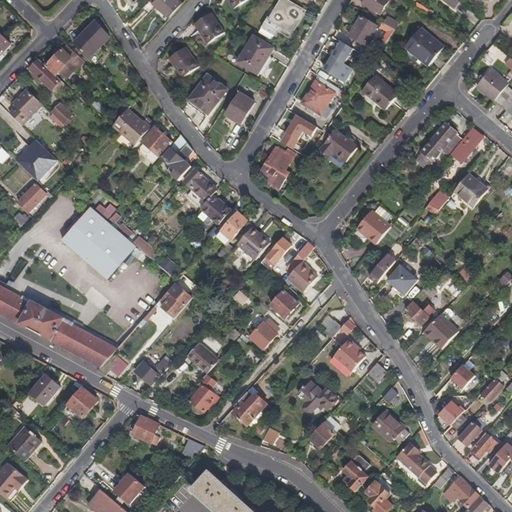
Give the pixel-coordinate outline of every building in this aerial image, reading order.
[(170,17),(184,2),(181,0),(151,0),(170,17)] [(250,0),(249,0),(224,0),(233,11),(250,0)] [(384,16),(393,0),(369,0),(366,5),(384,16)] [(290,35),(304,12),(285,1),(279,10),(274,17),(271,23),(267,20),(258,34),(270,42),(279,28),(290,35)] [(224,35),(212,16),(194,27),(206,47),(224,35)] [(366,49),(379,28),(362,18),(350,38),(366,49)] [(99,50),(112,37),(97,23),(75,45),(97,66),(102,61),(99,59),(103,54),(99,50)] [(384,47),(395,32),(383,25),(380,29),(387,33),(380,43),(384,47)] [(429,66),(445,47),(422,28),(406,47),(429,66)] [(0,58),(12,46),(0,34),(0,58)] [(258,77),(274,51),(255,39),(239,66),(258,77)] [(342,43),(333,57),(345,65),(354,50),(342,43)] [(85,63),(68,47),(52,63),(49,61),(45,66),(57,77),(61,73),(69,80),(85,63)] [(200,69),(187,49),(169,61),(182,80),(200,69)] [(337,79),(345,65),(333,57),(325,71),(337,79)] [(54,91),(62,82),(57,77),(45,66),(40,62),(31,71),(34,73),(42,81),(53,91),(54,91)] [(504,92),(509,86),(492,71),(486,78),(482,82),(477,88),(496,103),(504,92)] [(34,73),(32,75),(41,83),(42,81),(34,73)] [(388,110),(400,94),(377,76),(365,92),(388,110)] [(212,118),(229,89),(210,77),(191,106),(212,118)] [(327,107),(339,89),(320,77),(302,105),(321,117),(322,115),(327,118),(332,111),(327,107)] [(62,82),(54,91),(56,93),(64,84),(62,82)] [(17,106),(10,114),(23,127),(44,106),(28,90),(15,103),(17,106)] [(244,124),(259,100),(243,90),(229,114),(244,124)] [(346,101),(350,95),(341,90),(338,96),(346,101)] [(507,113),(511,107),(511,98),(504,92),(496,103),(495,103),(507,113)] [(116,126),(130,109),(132,108),(126,102),(114,115),(118,118),(109,127),(112,130),(116,126)] [(73,115),(62,104),(54,113),(65,124),(68,120),(73,115)] [(23,127),(10,114),(1,105),(0,106),(0,114),(4,118),(0,122),(0,136),(0,137),(0,145),(3,149),(5,150),(9,146),(14,151),(24,140),(17,133),(20,130),(23,127)] [(137,146),(156,123),(149,117),(144,122),(130,109),(116,126),(123,133),(115,142),(129,155),(137,146)] [(297,114),(281,142),(295,150),(304,133),(313,138),(319,127),(297,114)] [(64,125),(54,115),(50,119),(60,129),(64,125)] [(377,135),(382,128),(374,122),(371,125),(368,129),(377,135)] [(454,153),(465,140),(458,134),(459,132),(448,123),(423,154),(435,163),(447,148),(454,153)] [(154,166),(173,143),(156,129),(143,144),(144,145),(137,152),(154,166)] [(463,166),(484,139),(473,130),(465,140),(454,153),(451,156),(463,166)] [(359,148),(337,131),(321,152),(330,159),(335,153),(347,163),(359,148)] [(194,152),(181,136),(171,148),(172,149),(163,160),(171,167),(167,171),(172,176),(173,175),(180,180),(191,167),(185,162),(194,152)] [(39,142),(18,164),(39,183),(59,161),(39,142)] [(0,145),(0,161),(2,163),(10,155),(5,150),(3,149),(0,145)] [(286,174),(295,160),(278,149),(262,174),(266,177),(264,179),(274,186),(276,183),(282,187),(289,176),(286,174)] [(435,163),(423,154),(417,162),(428,171),(435,163)] [(67,167),(72,162),(68,158),(63,163),(67,167)] [(436,175),(441,169),(437,166),(432,173),(436,175)] [(204,209),(209,203),(214,197),(218,192),(203,178),(205,177),(197,170),(186,183),(195,191),(190,197),(204,209)] [(489,192),(469,176),(455,194),(474,210),(489,192)] [(45,197),(47,195),(42,190),(36,184),(22,199),(27,204),(26,206),(31,212),(45,197)] [(44,187),(42,190),(47,195),(45,197),(50,201),(53,197),(44,187)] [(440,212),(450,199),(442,192),(431,204),(440,212)] [(231,211),(214,197),(209,203),(204,209),(201,211),(203,213),(199,218),(206,224),(209,225),(211,223),(213,221),(218,226),(231,211)] [(108,221),(117,210),(111,204),(106,209),(100,205),(95,210),(108,221)] [(440,212),(431,204),(426,210),(435,218),(440,212)] [(95,210),(92,207),(63,240),(109,281),(138,248),(128,239),(117,230),(116,229),(108,222),(108,221),(95,210)] [(392,228),(387,224),(392,219),(380,209),(375,215),(373,213),(358,231),(377,246),(392,228)] [(26,221),(29,219),(25,215),(23,216),(20,213),(15,219),(22,226),(26,221)] [(34,220),(27,213),(25,215),(29,219),(26,221),(30,224),(34,220)] [(116,223),(121,218),(117,213),(108,222),(116,229),(119,225),(116,223)] [(229,244),(247,222),(237,213),(215,238),(225,246),(218,254),(226,261),(233,252),(235,250),(229,244)] [(122,224),(117,230),(128,239),(133,234),(122,224)] [(257,262),(271,246),(252,230),(235,250),(233,252),(250,267),(255,260),(257,262)] [(11,246),(14,242),(9,238),(6,242),(11,246)] [(269,272),(274,265),(275,266),(292,247),(283,239),(261,265),(269,272)] [(145,243),(139,249),(140,250),(156,264),(162,257),(145,243)] [(315,249),(309,243),(301,252),(307,258),(315,249)] [(156,264),(140,250),(126,265),(158,293),(159,292),(165,297),(173,287),(175,285),(177,282),(156,264)] [(374,291),(397,264),(389,257),(366,285),(374,291)] [(170,270),(175,265),(168,258),(163,264),(170,270)] [(294,273),(301,265),(295,261),(289,269),(294,273)] [(305,295),(318,279),(302,264),(301,265),(294,273),(288,280),(305,295)] [(468,282),(475,274),(466,266),(459,274),(468,282)] [(403,267),(390,282),(407,296),(420,281),(403,267)] [(507,286),(511,281),(511,278),(508,275),(501,281),(502,282),(507,286)] [(162,309),(175,320),(193,300),(190,298),(175,285),(173,287),(165,297),(161,301),(165,304),(162,309)] [(423,326),(436,311),(429,305),(424,311),(419,306),(434,290),(428,285),(413,301),(415,302),(407,311),(423,326)] [(4,290),(0,296),(0,314),(102,369),(112,358),(118,351),(111,347),(72,326),(73,325),(22,298),(21,299),(4,290)] [(197,290),(190,298),(193,300),(199,292),(197,290)] [(240,301),(245,296),(240,291),(235,297),(240,301)] [(118,351),(161,301),(165,297),(159,292),(158,293),(111,347),(118,351)] [(286,320),(298,306),(284,293),(272,307),(286,320)] [(443,350),(460,333),(448,322),(454,316),(454,313),(450,310),(447,310),(425,333),(443,350)] [(322,324),(327,329),(334,321),(328,316),(321,311),(316,316),(325,320),(322,324)] [(348,336),(356,327),(351,318),(351,319),(343,328),(342,328),(341,330),(348,336)] [(265,350),(278,336),(274,332),(276,330),(266,321),(250,338),(265,350)] [(325,333),(333,340),(341,330),(342,328),(334,321),(327,329),(325,333)] [(234,342),(241,335),(235,329),(229,336),(234,342)] [(467,344),(474,337),(468,331),(461,339),(467,344)] [(242,335),(239,339),(246,344),(249,341),(242,335)] [(244,355),(250,348),(246,344),(239,339),(233,346),(244,355)] [(349,341),(335,357),(353,373),(366,358),(359,353),(355,350),(355,346),(349,341)] [(219,362),(198,346),(188,357),(208,375),(219,362)] [(126,371),(112,358),(102,369),(99,373),(117,382),(126,371)] [(153,388),(173,365),(167,359),(155,373),(144,363),(136,373),(153,388)] [(377,365),(368,375),(379,384),(388,373),(377,365)] [(464,366),(452,380),(460,386),(457,389),(462,393),(476,377),(464,366)] [(491,404),(506,388),(503,385),(509,378),(503,372),(482,394),(481,395),(491,404)] [(45,407),(61,388),(46,375),(30,394),(45,407)] [(199,385),(202,387),(190,402),(205,413),(208,409),(211,411),(216,404),(213,402),(218,397),(211,391),(217,383),(207,375),(206,377),(199,385)] [(80,389),(84,384),(78,381),(74,386),(80,389)] [(321,405),(329,412),(339,400),(328,390),(325,394),(317,387),(316,387),(311,383),(308,387),(307,387),(299,397),(306,403),(304,406),(314,414),(321,405)] [(83,388),(62,413),(75,423),(80,417),(84,420),(99,402),(83,388)] [(249,392),(235,408),(238,410),(234,413),(249,426),(250,426),(253,429),(264,417),(272,408),(256,394),(258,392),(253,388),(249,392)] [(390,405),(400,395),(393,389),(383,400),(390,405)] [(453,426),(465,412),(456,404),(455,405),(453,403),(447,410),(441,416),(453,426)] [(379,405),(365,420),(397,449),(410,434),(405,430),(405,428),(379,405)] [(157,431),(160,425),(142,416),(133,434),(152,443),(157,431)] [(330,418),(310,441),(322,451),(337,434),(335,432),(340,427),(330,418)] [(469,447),(483,431),(474,424),(461,440),(469,447)] [(259,426),(255,431),(260,435),(264,430),(259,426)] [(25,461),(42,442),(25,427),(8,447),(25,461)] [(264,441),(274,446),(280,432),(269,428),(264,441)] [(199,453),(206,446),(169,429),(166,435),(180,441),(178,444),(186,448),(183,453),(192,462),(197,457),(199,453)] [(161,433),(157,431),(152,443),(158,447),(162,438),(159,437),(161,433)] [(491,454),(499,444),(488,436),(475,452),(483,459),(488,452),(491,454)] [(501,474),(511,459),(511,442),(492,466),(501,474)] [(411,443),(397,458),(428,486),(438,475),(431,468),(432,467),(420,456),(422,453),(411,443)] [(359,455),(345,470),(350,475),(344,481),(357,492),(370,477),(364,472),(370,465),(359,455)] [(511,463),(503,474),(509,479),(511,475),(511,463)] [(15,489),(19,484),(23,487),(28,480),(9,465),(0,475),(0,493),(7,499),(15,489)] [(327,466),(316,477),(324,484),(335,473),(327,466)] [(456,473),(451,467),(442,477),(435,485),(440,490),(448,482),(456,473)] [(253,511),(208,471),(190,491),(214,511),(253,511)] [(115,493),(131,506),(146,488),(131,475),(115,493)] [(470,510),(482,497),(464,480),(460,476),(454,482),(456,484),(444,496),(453,504),(458,499),(470,510)] [(376,482),(366,492),(374,499),(371,503),(378,509),(375,511),(388,511),(392,507),(386,502),(391,496),(389,494),(393,490),(380,478),(376,482)] [(127,511),(101,490),(90,504),(99,511),(127,511)] [(485,511),(486,511),(489,511),(493,508),(491,506),(482,497),(470,510),(468,511),(485,511)]
